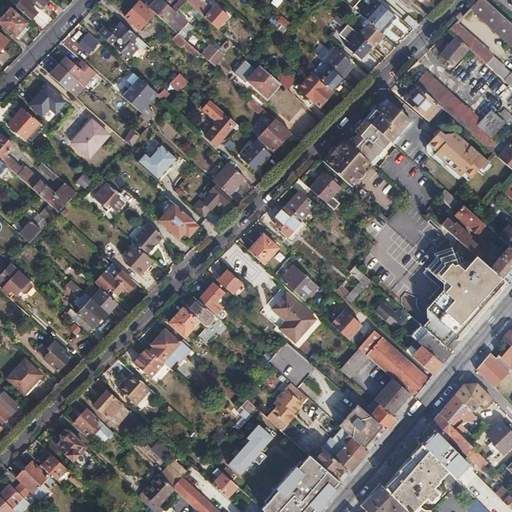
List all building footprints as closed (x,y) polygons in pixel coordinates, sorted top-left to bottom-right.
[(27,0),(21,0),(16,6),(31,19),(37,12),(30,6),(32,4),(27,0)] [(151,0),(153,2),(149,8),(178,33),(178,34),(188,23),(176,12),(172,9),(168,5),(162,0),(151,0)] [(185,0),(179,0),(172,9),(176,12),(186,1),(185,0)] [(198,0),(185,0),(186,1),(218,28),(227,16),(216,6),(212,9),(203,1),(201,2),(198,0)] [(478,0),(470,9),(495,32),(511,46),(511,25),(491,6),(484,0),(478,0)] [(139,2),(126,17),(140,29),(152,14),(139,2)] [(378,2),(364,18),(365,19),(382,33),(395,17),(378,2)] [(10,9),(0,20),(0,23),(19,39),(27,30),(23,26),(26,23),(10,9)] [(363,27),(358,33),(373,46),(375,47),(385,36),(382,33),(365,19),(361,24),(363,26),(363,27)] [(138,36),(120,21),(112,30),(111,31),(110,31),(108,30),(103,26),(98,32),(111,44),(116,37),(118,37),(120,37),(118,37),(117,38),(117,39),(117,41),(117,43),(118,44),(120,45),(121,45),(118,49),(129,59),(139,48),(134,44),(137,41),(135,39),(138,36)] [(286,29),(277,21),(274,26),(282,33),(286,29)] [(456,23),(447,31),(455,38),(468,49),(485,65),(492,56),(472,38),(456,23)] [(350,42),(346,46),(362,58),(373,46),(358,33),(348,24),(340,32),(340,33),(350,42)] [(88,32),(78,43),(89,53),(99,41),(93,36),(88,32)] [(178,34),(178,33),(173,38),(173,40),(182,47),(183,45),(196,56),(199,52),(178,34)] [(191,34),(187,40),(194,45),(198,40),(191,34)] [(468,49),(455,38),(440,55),(453,66),(468,49)] [(212,44),(202,54),(207,59),(209,60),(219,50),(212,44)] [(333,48),(322,61),(330,68),(342,78),(353,65),(333,48)] [(219,50),(209,60),(214,65),(224,54),(219,50)] [(503,66),(492,56),(485,65),(496,74),(503,81),(511,73),(503,66)] [(65,57),(59,64),(76,79),(82,72),(90,79),(96,73),(82,61),(77,67),(65,57)] [(59,64),(50,74),(74,96),(83,85),(76,79),(59,64)] [(279,82),(260,66),(249,77),(256,83),(256,85),(254,87),(267,98),(280,83),(279,82)] [(330,68),(320,80),(333,91),(336,87),(339,89),(342,85),(340,83),(343,79),(342,78),(330,68)] [(511,71),(511,73),(503,81),(511,88),(511,71)] [(179,73),(169,83),(178,90),(187,80),(179,73)] [(286,73),(279,82),(280,83),(290,92),(298,83),(286,73)] [(319,106),(331,92),(310,74),(298,88),(319,106)] [(440,107),(444,111),(460,124),(484,146),(493,135),(504,124),(497,117),(495,115),(482,128),(451,101),(422,76),(414,85),(440,107)] [(140,77),(123,96),(129,102),(137,93),(133,91),(143,80),(140,77)] [(256,83),(249,77),(246,80),(254,87),(256,85),(256,83)] [(129,102),(130,102),(142,113),(147,107),(156,96),(158,94),(144,81),(143,80),(133,91),(137,93),(129,102)] [(56,93),(47,84),(29,104),(42,115),(49,107),(55,112),(65,101),(56,93)] [(428,122),(440,107),(414,85),(402,99),(428,122)] [(263,108),(251,98),(248,103),(259,113),(263,108)] [(216,146),(236,123),(225,113),(221,110),(211,101),(203,109),(217,122),(205,136),(216,146)] [(374,110),(365,120),(380,132),(390,141),(392,143),(410,122),(388,103),(387,103),(383,109),(378,109),(376,111),(374,110)] [(40,122),(23,107),(8,124),(25,139),(40,122)] [(147,107),(142,113),(140,116),(146,121),(152,113),(147,107)] [(502,110),(499,114),(507,121),(511,116),(504,109),(502,110)] [(499,114),(497,117),(504,124),(505,123),(507,121),(499,114)] [(91,120),(71,142),(88,157),(109,135),(91,120)] [(301,141),(276,120),(266,130),(263,127),(256,135),(273,151),(286,137),(296,146),(301,141)] [(347,131),(340,138),(342,140),(344,141),(369,162),(375,155),(379,159),(386,151),(383,149),(390,141),(380,132),(365,120),(354,132),(356,134),(354,137),(347,131)] [(124,140),(131,146),(140,135),(134,129),(124,140)] [(439,131),(437,132),(432,134),(433,138),(428,144),(436,151),(436,152),(434,153),(460,176),(464,172),(470,178),(479,168),(482,170),(488,163),(465,141),(454,131),(453,133),(443,134),(440,131),(439,131)] [(0,134),(0,160),(6,165),(9,168),(38,193),(49,204),(58,212),(59,212),(76,193),(65,182),(55,193),(24,166),(21,168),(6,154),(13,146),(0,134)] [(493,135),(484,146),(499,161),(511,170),(511,147),(509,145),(500,154),(494,148),(498,144),(497,138),(493,135)] [(258,143),(255,141),(246,151),(248,153),(258,143)] [(369,162),(344,141),(331,156),(355,177),(357,178),(358,178),(360,178),(362,177),(363,175),(364,173),(364,171),(363,169),(369,162)] [(248,153),(246,151),(241,156),(255,169),(270,153),(258,143),(248,153)] [(159,179),(178,158),(162,144),(150,156),(146,152),(138,161),(159,179)] [(331,156),(325,164),(348,184),(350,182),(352,180),(355,177),(331,156)] [(0,177),(9,168),(6,165),(0,160),(0,177)] [(52,170),(42,162),(39,166),(57,182),(60,178),(52,170)] [(244,178),(228,163),(213,180),(214,181),(216,183),(229,194),(244,178)] [(381,205),(394,191),(370,169),(366,174),(371,178),(363,186),(374,196),(373,197),(381,205)] [(323,172),(309,188),(319,198),(333,210),(339,203),(333,198),(341,188),(335,183),(337,180),(334,177),(332,180),(323,172)] [(84,174),(77,181),(84,187),(91,180),(84,174)] [(233,198),(229,194),(216,183),(214,181),(213,180),(206,189),(211,193),(203,201),(200,199),(193,208),(204,218),(217,203),(220,206),(222,204),(225,206),(233,198)] [(114,188),(107,182),(92,197),(101,205),(102,205),(103,203),(109,209),(110,209),(113,206),(117,210),(124,202),(120,198),(122,195),(120,193),(115,189),(114,188)] [(511,183),(503,193),(511,200),(511,183)] [(498,188),(494,193),(499,197),(503,193),(498,188)] [(453,196),(445,190),(439,195),(455,209),(461,203),(453,196)] [(299,192),(286,206),(302,220),(314,206),(299,192)] [(511,217),(489,198),(484,204),(498,216),(508,225),(511,228),(511,217)] [(171,200),(168,199),(166,200),(164,202),(163,204),(162,207),(162,209),(163,212),(160,215),(162,217),(165,214),(167,216),(161,222),(179,238),(184,233),(189,237),(192,233),(192,232),(199,225),(171,200)] [(58,212),(49,204),(39,214),(49,222),(58,212)] [(447,219),(441,226),(464,245),(476,257),(490,269),(503,281),(507,284),(511,278),(511,249),(497,236),(490,230),(483,223),(463,205),(454,216),(466,226),(466,225),(475,233),(476,233),(483,239),(484,236),(503,252),(493,264),(484,256),(485,254),(469,238),(470,236),(455,223),(454,225),(447,219)] [(302,220),(286,206),(273,221),(282,229),(280,231),(292,241),(297,236),(292,232),(302,220)] [(21,223),(24,226),(30,220),(27,217),(26,217),(21,223)] [(487,219),(483,223),(490,230),(494,226),(487,219)] [(24,226),(18,233),(28,241),(29,242),(38,233),(39,232),(41,230),(30,220),(24,226)] [(146,224),(131,241),(135,244),(146,254),(163,236),(155,229),(147,222),(146,224)] [(497,236),(511,249),(511,228),(508,225),(497,236)] [(263,234),(248,251),(264,265),(279,248),(263,234)] [(198,252),(210,239),(205,235),(193,247),(198,252)] [(146,254),(135,244),(124,256),(129,260),(126,263),(139,275),(146,268),(145,267),(152,259),(146,254)] [(425,323),(422,326),(446,347),(449,343),(454,338),(457,338),(459,335),(459,332),(473,316),(503,281),(490,269),(476,257),(467,269),(464,269),(465,263),(462,258),(459,259),(457,253),(454,254),(452,248),(434,254),(434,259),(422,273),(437,287),(428,299),(434,303),(429,309),(433,313),(425,323)] [(253,288),(264,278),(239,249),(233,255),(238,260),(233,265),(253,288)] [(278,251),(273,258),(280,262),(284,256),(278,251)] [(11,263),(0,274),(0,289),(6,295),(11,289),(14,286),(20,290),(23,294),(27,294),(34,287),(33,283),(25,275),(11,263)] [(105,269),(94,282),(101,288),(113,298),(124,286),(129,290),(135,284),(116,266),(110,273),(105,269)] [(293,266),(281,279),(306,302),(313,295),(312,293),(317,288),(293,266)] [(364,275),(354,267),(350,272),(360,281),(364,275)] [(227,270),(218,280),(233,294),(242,283),(227,270)] [(349,293),(346,297),(351,302),(370,281),(364,275),(360,281),(349,293)] [(213,283),(197,300),(215,315),(221,308),(215,303),(224,293),(213,283)] [(83,300),(87,295),(76,285),(73,290),(83,300)] [(337,288),(336,290),(346,297),(349,293),(340,285),(337,288)] [(14,286),(11,289),(17,294),(20,290),(14,286)] [(92,299),(107,312),(108,313),(117,303),(113,298),(101,288),(92,299)] [(286,292),(272,309),(285,322),(279,328),(295,343),(316,319),(286,292)] [(184,308),(199,321),(206,328),(198,337),(205,343),(215,331),(219,334),(226,326),(215,315),(197,300),(194,297),(184,308)] [(91,298),(73,319),(77,322),(82,327),(88,332),(107,312),(92,299),(91,298)] [(382,303),(375,311),(396,329),(406,317),(398,309),(394,313),(382,303)] [(184,308),(183,307),(169,323),(185,337),(199,321),(184,308)] [(344,311),(332,325),(349,339),(361,326),(361,325),(344,311)] [(82,327),(77,322),(72,327),(78,332),(82,327)] [(419,324),(409,335),(415,340),(442,363),(451,352),(446,347),(422,326),(419,324)] [(154,348),(151,352),(163,363),(168,367),(176,359),(180,362),(191,350),(182,342),(180,344),(164,330),(151,344),(154,347),(154,348)] [(413,396),(429,378),(411,363),(397,350),(374,330),(358,348),(367,356),(391,377),(409,393),(413,396)] [(511,330),(508,331),(502,338),(507,343),(510,344),(511,345),(511,330)] [(502,338),(498,344),(504,349),(499,355),(499,356),(510,366),(511,367),(511,345),(510,344),(507,343),(502,338)] [(50,350),(44,357),(59,371),(70,357),(53,340),(47,347),(50,350)] [(412,357),(432,374),(442,363),(415,340),(411,345),(417,350),(412,357)] [(277,352),(267,363),(275,370),(290,383),(297,389),(315,368),(311,363),(306,359),(286,342),(277,352)] [(151,352),(147,348),(134,362),(140,367),(145,372),(151,377),(156,371),(163,363),(151,352)] [(350,357),(339,369),(349,378),(367,356),(358,348),(350,357)] [(8,376),(25,358),(16,350),(6,360),(1,370),(8,376)] [(489,354),(476,369),(493,387),(508,372),(506,370),(495,360),(489,354)] [(499,356),(499,355),(495,360),(506,370),(510,366),(499,356)] [(25,358),(8,376),(6,377),(23,393),(42,374),(25,358)] [(141,380),(134,374),(125,384),(124,383),(123,383),(118,389),(135,404),(149,389),(141,380)] [(391,377),(380,391),(397,407),(409,393),(391,377)] [(258,381),(253,387),(257,390),(262,384),(258,381)] [(297,389),(290,383),(278,398),(280,400),(295,413),(300,407),(308,398),(297,389)] [(464,384),(454,395),(471,412),(481,402),(486,407),(492,400),(475,383),(464,384)] [(347,388),(343,393),(357,404),(361,408),(366,403),(352,390),(351,391),(347,388)] [(101,396),(97,400),(93,405),(109,420),(123,405),(107,391),(101,396)] [(380,391),(373,399),(379,405),(390,415),(397,407),(380,391)] [(0,394),(0,402),(12,414),(19,407),(3,392),(0,395),(0,394)] [(454,395),(438,413),(459,434),(465,427),(460,422),(466,419),(470,421),(475,416),(471,412),(454,395)] [(247,401),(247,400),(241,407),(251,416),(257,409),(247,401)] [(279,405),(267,418),(282,431),(297,415),(294,413),(295,413),(280,400),(276,403),(279,405)] [(345,418),(338,426),(342,428),(348,434),(363,447),(370,440),(381,427),(369,416),(361,408),(357,404),(345,418)] [(379,405),(369,416),(381,427),(385,430),(394,419),(390,415),(379,405)] [(0,421),(2,424),(9,416),(0,407),(0,421)] [(108,438),(113,433),(86,408),(73,423),(84,433),(89,428),(95,433),(99,429),(108,438)] [(438,413),(429,425),(435,431),(444,440),(448,436),(467,455),(463,460),(471,467),(481,456),(469,444),(459,434),(438,413)] [(491,413),(482,423),(485,426),(494,416),(491,413)] [(257,463),(266,453),(261,448),(273,434),(257,421),(245,435),(247,437),(226,462),(239,474),(252,458),(257,463)] [(511,433),(500,422),(487,435),(494,442),(492,444),(502,453),(511,443),(511,433)] [(85,447),(66,429),(65,429),(59,436),(60,440),(60,441),(56,445),(72,461),(73,460),(85,447)] [(340,431),(333,439),(345,450),(358,462),(367,451),(363,447),(348,434),(346,436),(340,431)] [(435,431),(421,444),(447,470),(457,480),(471,467),(463,460),(444,440),(435,431)] [(333,439),(331,437),(322,448),(324,451),(322,453),(338,467),(340,464),(347,469),(349,472),(358,462),(345,450),(333,439)] [(157,441),(149,449),(159,458),(167,450),(157,441)] [(421,444),(415,451),(440,477),(447,470),(436,460),(421,444)] [(42,458),(38,461),(56,479),(66,468),(43,445),(37,452),(42,456),(42,458)] [(322,448),(313,459),(337,480),(347,469),(340,464),(338,467),(322,453),(324,451),(322,448)] [(26,450),(21,455),(30,464),(17,477),(32,492),(31,493),(41,502),(49,494),(41,485),(41,484),(47,477),(47,476),(33,461),(33,460),(34,459),(33,458),(26,450)] [(401,468),(385,487),(409,511),(431,511),(429,509),(426,509),(423,509),(421,507),(418,505),(424,499),(429,502),(439,492),(433,487),(438,481),(437,480),(440,477),(415,451),(401,468)] [(315,511),(341,483),(337,480),(313,459),(307,454),(260,509),(263,511),(315,511)] [(170,467),(161,477),(171,487),(180,477),(170,467)] [(184,476),(200,488),(206,479),(190,467),(184,476)] [(218,477),(212,483),(227,498),(237,487),(217,468),(213,472),(218,477)] [(84,486),(72,474),(68,479),(80,490),(84,486)] [(161,477),(160,476),(144,493),(158,506),(174,489),(171,487),(161,477)] [(171,487),(174,489),(179,494),(199,511),(220,511),(212,505),(181,476),(180,477),(171,487)] [(9,484),(0,492),(0,497),(11,508),(23,497),(24,498),(30,492),(20,482),(14,488),(9,484)] [(368,498),(361,506),(365,510),(366,511),(409,511),(385,487),(380,484),(368,497),(368,498)] [(511,511),(511,499),(508,496),(502,502),(506,506),(511,511)] [(0,497),(0,511),(15,511),(11,508),(0,497)] [(487,511),(475,499),(465,509),(468,511),(487,511)]
